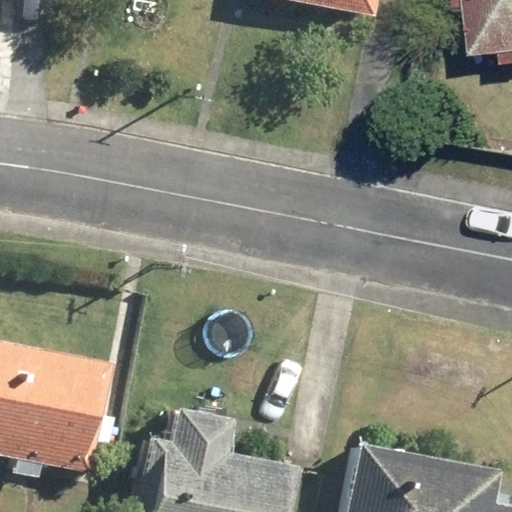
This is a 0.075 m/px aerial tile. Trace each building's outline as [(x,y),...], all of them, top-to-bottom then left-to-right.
[(362,0),(246,0),(244,11),(357,31),(362,0)] [(511,0),(474,0),(480,68),(507,65),(508,76),(511,75),(511,0)] [(0,477),(18,481),(21,466),(64,475),(88,364),(0,345),(0,477)] [(113,511),(266,511),(273,471),(223,463),(230,423),(151,409),(145,449),(124,446),(113,511)] [(341,446),(327,511),(506,511),(468,504),(474,475),(341,446)]
